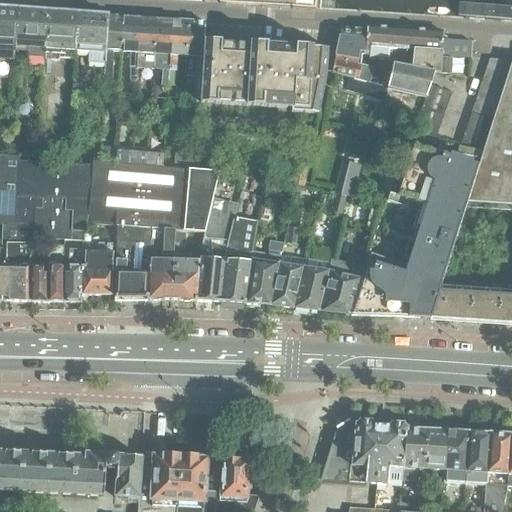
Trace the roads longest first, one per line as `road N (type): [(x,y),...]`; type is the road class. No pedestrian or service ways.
road 1 (residential): [(511,30),(31,0)]
road 2 (tertiary): [(317,361),(0,350)]
road 3 (tertiary): [(511,378),(317,361)]
road 4 (residential): [(317,361),(315,395),(278,511)]
